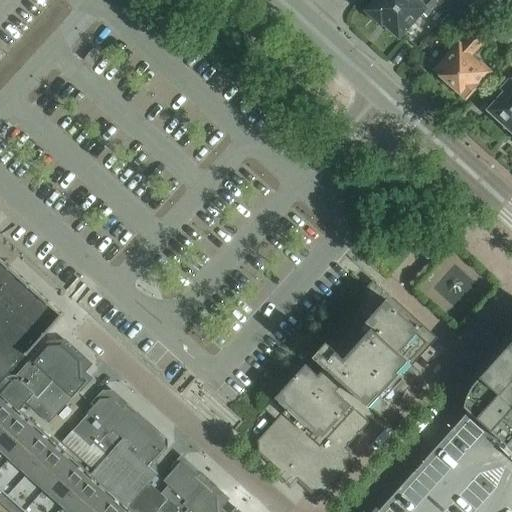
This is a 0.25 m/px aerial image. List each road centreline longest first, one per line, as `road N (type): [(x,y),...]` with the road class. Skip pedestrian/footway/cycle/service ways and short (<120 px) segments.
road 1 (unclassified): [(287,511),(81,328)]
road 2 (tertiary): [(511,209),(314,25)]
road 3 (unclassified): [(354,511),(511,319)]
